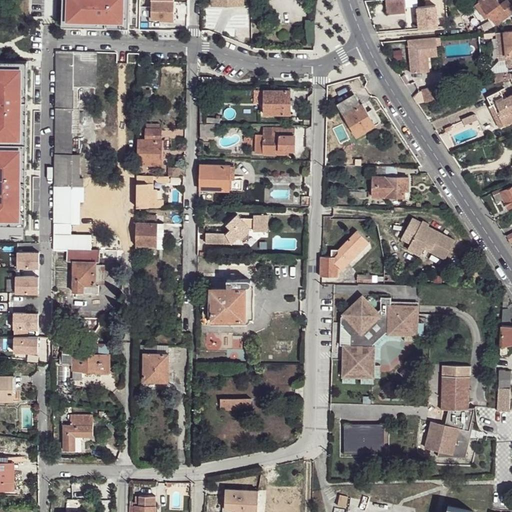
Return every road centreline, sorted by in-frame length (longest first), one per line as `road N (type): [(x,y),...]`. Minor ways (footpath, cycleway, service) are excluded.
road 1 (residential): [(320,67),(312,439),(197,473)]
road 2 (residential): [(192,323),(194,46)]
road 3 (tertiary): [(364,42),(511,269)]
road 4 (residential): [(49,43),(45,240)]
road 5 (residential): [(194,46),(49,43)]
road 6 (residential): [(320,67),(254,65),(194,46)]
road 7 (residential): [(130,350),(126,471)]
